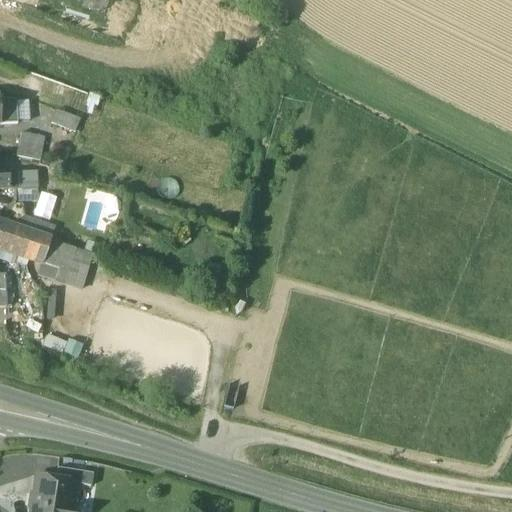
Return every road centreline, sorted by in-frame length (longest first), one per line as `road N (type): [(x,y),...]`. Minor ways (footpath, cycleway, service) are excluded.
road 1 (tertiary): [(345,511),(0,412)]
road 2 (track): [(207,472),(213,455),(235,440),(263,435),(413,477),(511,491)]
